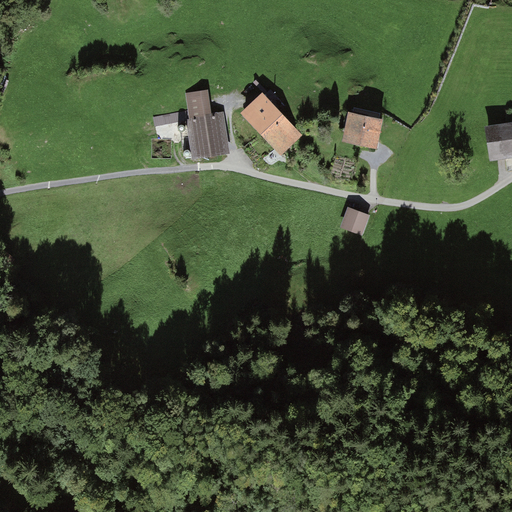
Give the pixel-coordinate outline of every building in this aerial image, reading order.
[(254,122),(261,129),(277,113),(278,113),(286,106),(270,89),(245,113),(254,122)] [(209,116),(206,94),(189,97),(191,111),(153,118),(155,125),(192,118),(198,156),(223,152),(217,115),(209,116)] [(344,138),(377,145),(382,122),(378,121),(380,114),(354,108),(352,115),(349,114),(344,138)] [(278,113),(277,113),(261,129),(282,152),(299,136),(289,125),(278,113)] [(63,117),(57,122),(61,127),(67,122),(63,117)] [(511,125),(488,129),(492,155),(511,152),(511,125)] [(256,137),(243,147),(256,164),(269,154),(256,137)] [(361,232),(367,217),(349,210),(343,226),(361,232)] [(12,259),(0,248),(0,265),(3,269),(12,259)]
